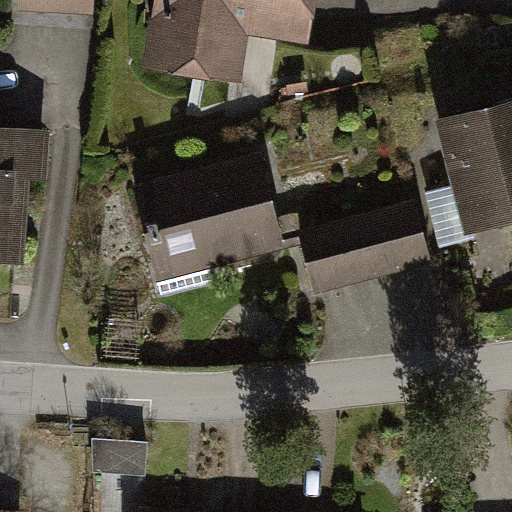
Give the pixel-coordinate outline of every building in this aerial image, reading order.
[(96,0),(20,0),(19,15),(94,23),(96,0)] [(320,0),(150,0),(140,71),(236,85),(243,37),(314,46),(320,0)] [(511,105),(442,123),(470,230),(511,219),(511,105)] [(48,135),(0,132),(0,261),(22,263),(28,176),(45,178),(48,135)] [(259,157),(137,189),(162,285),(284,252),(259,157)] [(419,201),(302,232),(320,301),(437,270),(419,201)] [(158,451),(104,449),(103,479),(157,481),(158,451)]
